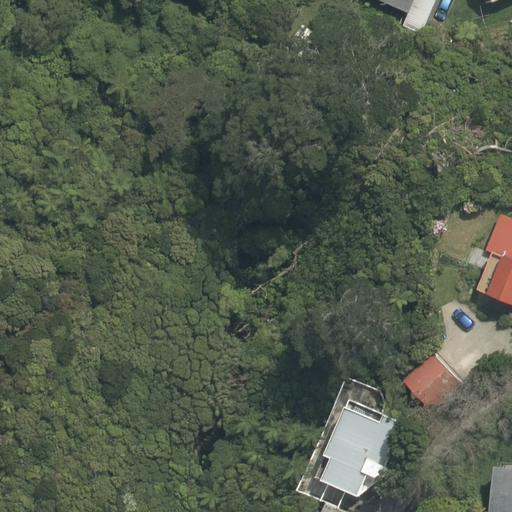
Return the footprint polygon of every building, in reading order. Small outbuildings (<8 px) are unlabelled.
[(379,0),(409,13),(403,26),(423,34),(437,1),(434,0),(379,0)] [(307,44),(311,35),(300,29),(296,38),(307,44)] [(481,287),(511,300),(511,220),(500,215),(485,252),(494,255),(481,287)] [(435,353),(403,381),(425,403),(439,406),(462,383),(435,353)] [(323,481),(359,497),(368,475),(384,482),(390,469),(387,468),(406,425),(385,416),(381,423),(346,408),(326,455),(333,458),(323,481)] [(511,511),(511,463),(483,460),(478,511),(511,511)] [(301,511),(279,511),(278,511),(277,511),(359,511),(312,490),(301,511)]
